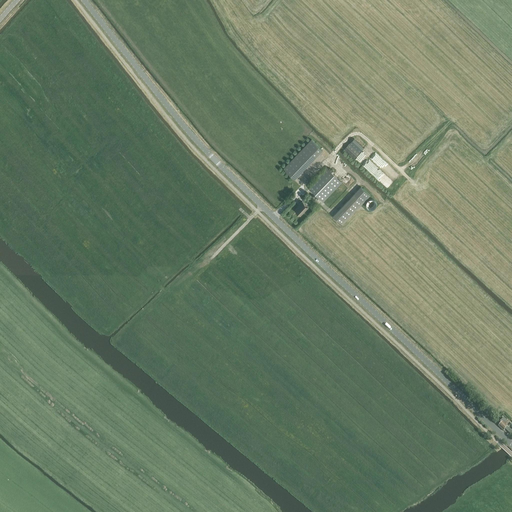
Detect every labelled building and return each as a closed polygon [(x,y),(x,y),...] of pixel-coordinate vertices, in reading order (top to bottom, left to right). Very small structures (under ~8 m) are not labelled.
[(365,147),(355,138),(344,150),(354,159),(365,147)] [(312,139),(284,168),(295,179),(323,150),(312,139)] [(308,187),(322,201),(342,182),(327,167),(308,187)] [(361,187),(355,193),(333,216),(342,224),(370,195),(361,187)] [(295,210),(300,215),(308,207),(302,201),(299,204),(300,205),(295,210)] [(504,431),(506,429),(508,427),(505,425),(503,422),(502,422),(498,426),(504,431)]
